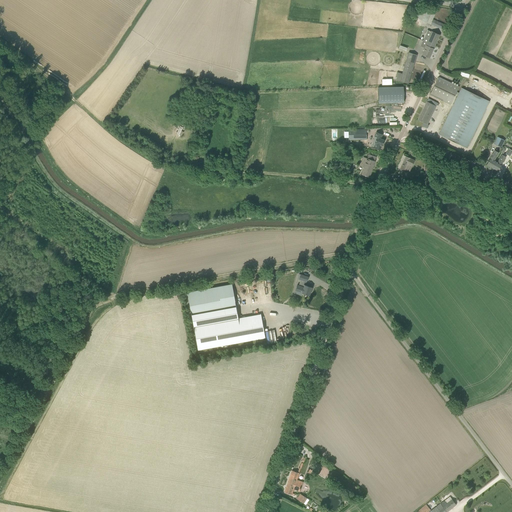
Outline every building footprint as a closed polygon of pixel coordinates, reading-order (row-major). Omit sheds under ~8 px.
[(427,23),(432,11),(421,6),(416,18),(427,23)] [(430,36),(426,35),(423,41),(427,43),(422,55),(429,58),(440,35),(432,31),(430,36)] [(408,83),(416,55),(409,53),(400,81),(408,83)] [(431,92),(432,92),(447,99),(445,102),(450,104),(456,92),(459,86),(439,77),(431,92)] [(405,86),(378,87),(379,103),(405,102),(405,86)] [(461,88),(447,115),(438,134),(465,148),(489,102),(461,88)] [(438,103),(428,98),(418,120),(428,124),(438,103)] [(348,130),(348,139),(367,139),(366,130),(348,130)] [(380,150),(381,146),(382,146),(384,140),(381,139),(382,134),(376,132),(372,142),(371,146),(374,147),(380,150)] [(494,144),(501,147),(505,140),(498,137),(494,144)] [(487,165),(492,168),(496,161),(494,160),(499,153),(495,150),(487,165)] [(369,177),(376,157),(369,154),(367,159),(364,158),(361,166),(364,167),(362,174),(369,177)] [(498,162),(496,161),(492,168),(498,171),(506,157),(502,154),(498,162)] [(404,170),(405,169),(408,163),(409,164),(409,165),(412,166),(415,160),(404,155),(398,168),(399,168),(398,169),(398,171),(399,172),(401,172),(402,171),(403,170),(404,170)] [(312,287),(306,286),(305,285),(304,285),(305,281),(307,281),(308,277),(300,275),(299,279),(301,279),(299,286),(297,285),(295,290),(302,293),(309,295),(312,287)] [(187,293),(191,315),(236,306),(232,285),(187,293)] [(198,350),(219,346),(265,338),(261,314),(193,326),(198,350)] [(330,470),(324,467),(319,473),(325,477),(330,470)] [(292,470),(284,492),(292,495),(294,488),(298,489),(300,483),(296,481),(299,473),(292,470)] [(297,499),(304,503),(307,498),(300,494),(297,499)] [(429,511),(446,511),(456,505),(452,499),(450,496),(444,501),(429,511)]
